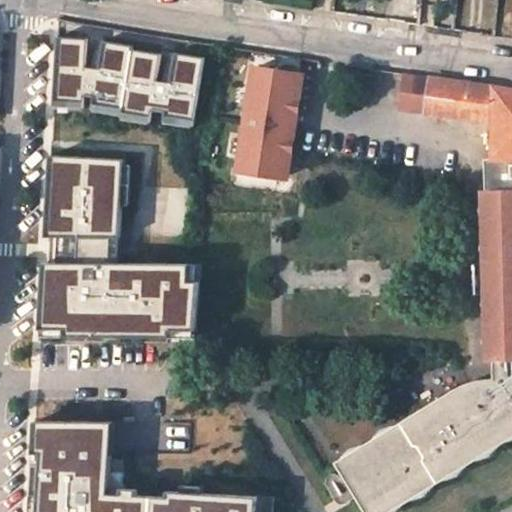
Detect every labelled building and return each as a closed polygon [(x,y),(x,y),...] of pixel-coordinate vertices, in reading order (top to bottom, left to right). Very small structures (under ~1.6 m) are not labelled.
[(89,38),(58,36),(54,100),(85,102),(85,95),(95,97),(94,104),(123,109),(123,112),(152,117),(153,110),(166,112),(165,116),(195,121),(206,57),(176,52),(170,84),(169,95),(156,93),(158,81),(162,54),(133,49),(133,45),(104,40),(100,64),(98,79),(86,78),(87,64),(89,38)] [(100,64),(87,64),(86,78),(98,79),(100,64)] [(257,173),(284,177),(298,75),(254,67),(239,170),(257,173)] [(431,77),(406,73),(401,108),(426,111),(431,77)] [(511,88),(496,86),(431,77),(426,111),(426,113),(450,116),(495,123),(494,158),(511,158),(511,88)] [(170,84),(158,81),(156,93),(169,95),(170,84)] [(123,109),(94,104),(93,109),(123,114),(122,117),(151,122),(152,117),(123,112),(123,109)] [(195,121),(165,116),(164,121),(194,125),(195,121)] [(126,159),(51,155),(47,236),(59,236),(58,262),(45,262),(41,329),(66,329),(66,337),(107,337),(107,329),(140,330),(140,337),(196,337),(201,264),(120,261),(112,261),(113,237),(121,237),(126,159)] [(476,385),(344,463),(372,511),(402,511),(511,444),(511,158),(494,158),(495,190),(489,190),(492,362),(508,362),(507,387),(502,385),(495,383),(488,383),(482,384),(476,385)] [(290,178),(284,177),(257,173),(256,179),(289,184),(290,178)] [(59,236),(47,236),(45,262),(58,262),(59,236)] [(121,237),(113,237),(112,261),(120,261),(121,237)] [(114,422),(36,421),(30,511),(273,511),(274,498),(203,493),(182,492),(168,491),(168,497),(138,495),(138,489),(122,488),(121,494),(110,493),(114,422)] [(183,485),(182,492),(203,493),(204,486),(183,485)]
